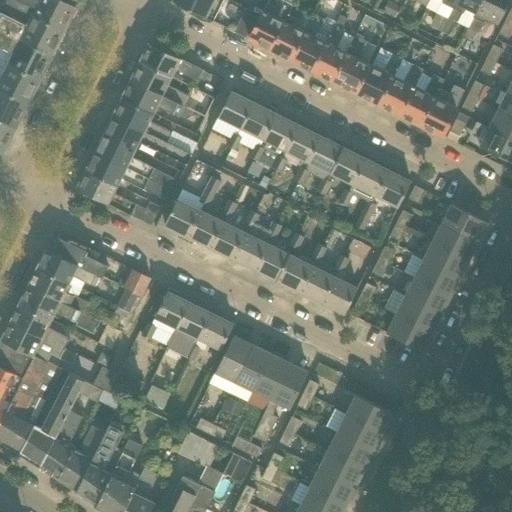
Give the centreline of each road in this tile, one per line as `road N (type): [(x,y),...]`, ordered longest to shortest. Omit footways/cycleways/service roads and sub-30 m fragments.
road 1 (residential): [(421,389),(42,203)]
road 2 (residential): [(511,196),(141,7)]
road 3 (residential): [(42,203),(141,7)]
road 4 (residential): [(13,187),(107,0)]
road 5 (residential): [(421,389),(511,215)]
